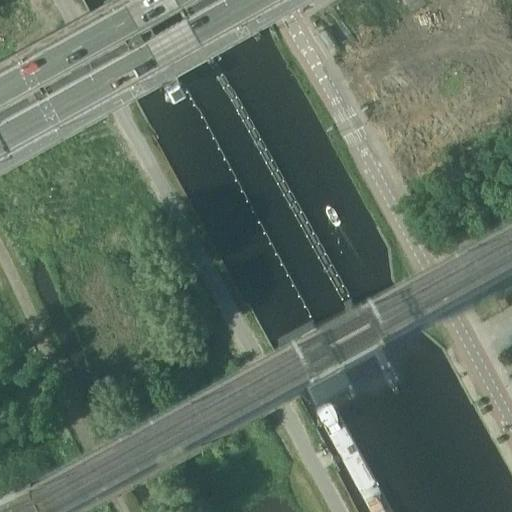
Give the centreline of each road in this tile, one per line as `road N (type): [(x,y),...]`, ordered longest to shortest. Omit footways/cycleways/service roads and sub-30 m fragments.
road 1 (unclassified): [(343,511),(59,0)]
road 2 (tertiary): [(511,426),(279,0)]
road 3 (track): [(125,511),(0,251)]
road 4 (motorway): [(0,135),(247,0)]
road 5 (motorway): [(158,0),(0,87)]
